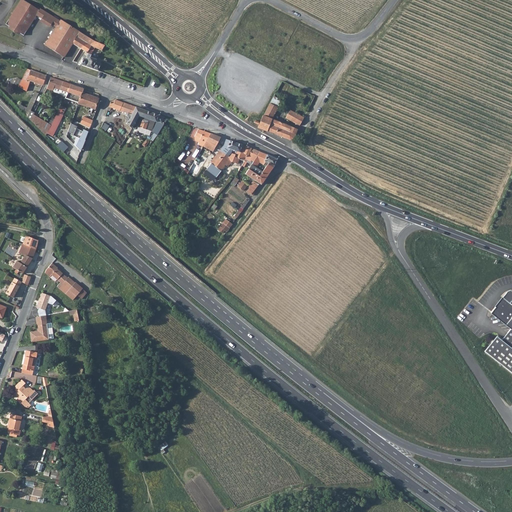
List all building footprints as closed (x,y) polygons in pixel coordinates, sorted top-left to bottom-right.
[(37,15),(40,17),(43,10),(40,8),(39,10),(24,0),(20,0),(6,24),(9,26),(11,27),(10,29),(14,31),(15,30),(20,33),(24,35),(37,15)] [(61,21),(43,10),(40,17),(42,18),(51,24),(57,27),(45,45),(64,57),(72,43),(81,49),(88,37),(87,37),(79,32),(61,20),(61,21)] [(51,24),(42,18),(40,21),(50,27),(51,24)] [(91,39),(88,37),(81,49),(85,51),(77,63),(78,63),(98,71),(100,64),(95,62),(96,59),(90,57),(91,54),(87,53),(91,45),(95,47),(102,51),(105,45),(100,43),(94,41),(91,39)] [(95,47),(91,45),(87,53),(91,54),(95,47)] [(47,75),(31,69),(27,68),(19,83),(27,87),(30,79),(43,84),(47,75)] [(54,86),(68,91),(71,83),(51,76),(47,87),(53,90),(54,86)] [(80,95),(77,102),(95,108),(99,98),(82,92),(81,87),(71,83),(68,91),(66,95),(65,98),(71,99),(73,93),(80,95)] [(68,91),(54,86),(53,90),(55,91),(66,95),(68,91)] [(28,108),(33,110),(40,94),(35,92),(28,108)] [(71,99),(77,102),(80,95),(73,93),(71,99)] [(274,96),(270,103),(277,107),(281,100),(274,96)] [(111,102),(109,107),(129,114),(133,115),(132,117),(128,123),(134,127),(135,125),(138,126),(153,131),(155,133),(153,136),(152,139),(151,139),(154,141),(165,125),(166,126),(168,118),(116,100),(111,102)] [(277,107),(270,103),(264,113),(263,116),(263,115),(258,128),(290,140),(293,139),(297,129),(272,119),(277,107)] [(63,114),(65,110),(60,108),(58,111),(55,118),(52,123),(49,130),(54,135),(64,115),(63,114)] [(34,115),(49,130),(52,123),(35,113),(34,115)] [(304,118),(295,113),(290,120),(299,125),(300,125),(304,118)] [(47,133),(47,132),(49,130),(34,115),(32,118),(47,133)] [(74,144),(81,151),(88,132),(83,129),(82,131),(76,128),(77,126),(71,123),(68,132),(73,134),(72,136),(77,137),(74,144)] [(203,146),(213,151),(221,137),(220,137),(198,129),(195,135),(200,138),(198,145),(203,146)] [(220,150),(219,150),(209,162),(210,163),(205,169),(215,177),(225,165),(227,166),(231,162),(241,164),(243,161),(246,155),(247,155),(250,148),(229,140),(226,139),(223,145),(220,150)] [(246,155),(243,161),(248,163),(249,160),(253,161),(259,152),(250,148),(247,155),(246,155)] [(264,162),(268,164),(267,165),(272,168),(273,166),(276,159),(273,157),(266,154),(259,152),(253,161),(250,165),(254,167),(257,163),(260,160),(264,162)] [(261,185),(272,168),(267,165),(262,172),(254,167),(250,165),(245,174),(259,183),(261,185)] [(251,181),(248,186),(249,187),(246,191),(253,196),(255,192),(253,191),(257,185),(251,181)] [(241,182),(238,185),(237,187),(242,191),(246,185),(241,182)] [(224,234),(226,231),(228,232),(233,224),(226,219),(219,230),(224,234)] [(20,261),(18,260),(14,266),(17,268),(13,275),(20,279),(34,258),(40,240),(28,235),(20,253),(26,256),(22,261),(20,260),(20,261)] [(74,300),(78,295),(70,289),(76,283),(70,277),(68,275),(67,276),(58,269),(59,268),(50,261),(48,266),(49,267),(47,269),(46,272),(51,276),(53,274),(62,281),(58,286),(74,300)] [(11,282),(4,294),(12,298),(18,286),(11,282)] [(76,283),(70,289),(78,295),(83,289),(76,283)] [(482,351),(511,374),(511,373),(511,307),(507,304),(511,296),(511,292),(508,290),(504,291),(493,306),(494,307),(489,313),(509,329),(499,340),(494,336),(482,351)] [(41,293),(35,308),(43,311),(48,296),(41,293)] [(117,298),(114,301),(123,309),(126,306),(117,298)] [(31,332),(33,341),(49,339),(47,323),(46,315),(36,317),(38,331),(31,332)] [(34,358),(37,358),(38,354),(27,352),(23,373),(34,375),(35,366),(33,365),(34,358)] [(22,402),(26,406),(30,402),(27,398),(29,395),(33,399),(39,393),(35,389),(34,390),(31,388),(28,387),(27,388),(24,385),(26,382),(23,379),(17,385),(19,387),(19,390),(16,392),(15,394),(19,397),(17,399),(21,403),(22,402)] [(19,429),(23,416),(12,413),(11,418),(10,418),(9,424),(11,424),(9,432),(20,435),(22,430),(19,429)] [(48,421),(50,421),(50,424),(55,425),(53,416),(49,415),(44,414),(43,420),(48,421)] [(167,441),(159,446),(162,450),(169,445),(167,441)]
